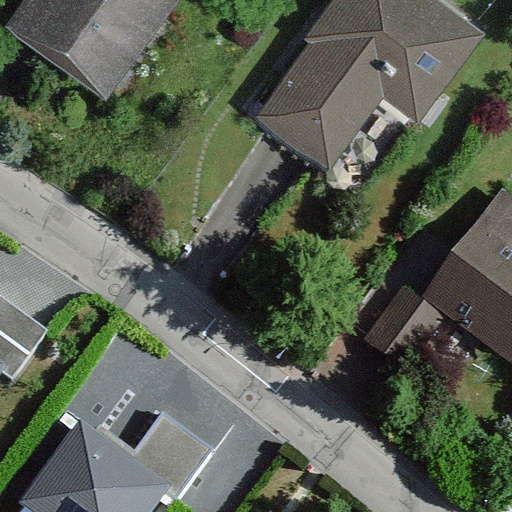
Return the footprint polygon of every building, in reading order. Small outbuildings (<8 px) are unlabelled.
[(176,0),(20,0),(7,20),(113,93),(176,0)] [(485,27),(446,0),(330,0),(248,114),(328,171),(382,96),(417,121),(485,27)] [(511,368),(511,199),(507,196),(421,306),(398,288),(360,336),(411,376),(450,326),(509,372),(511,368)] [(0,299),(0,375),(10,383),(47,334),(0,299)] [(161,418),(126,467),(169,498),(176,503),(211,454),(161,418)] [(82,436),(27,511),(28,511),(159,511),(169,498),(126,467),(82,436)]
